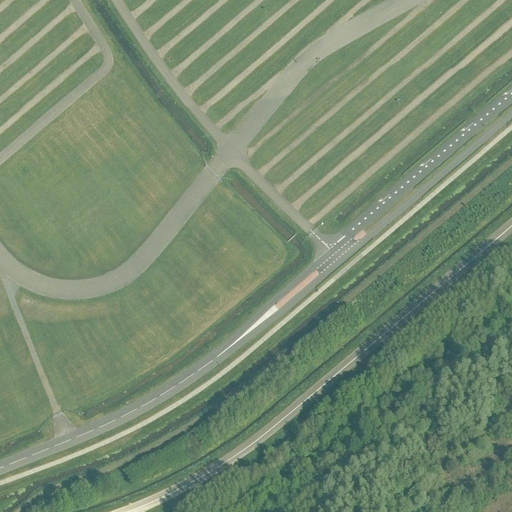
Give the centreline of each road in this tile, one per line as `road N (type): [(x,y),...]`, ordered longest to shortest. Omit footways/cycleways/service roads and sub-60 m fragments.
road 1 (tertiary): [(511,94),(239,339)]
road 2 (tertiary): [(239,339),(283,311),(511,115)]
road 3 (tertiary): [(0,469),(124,417),(239,339)]
